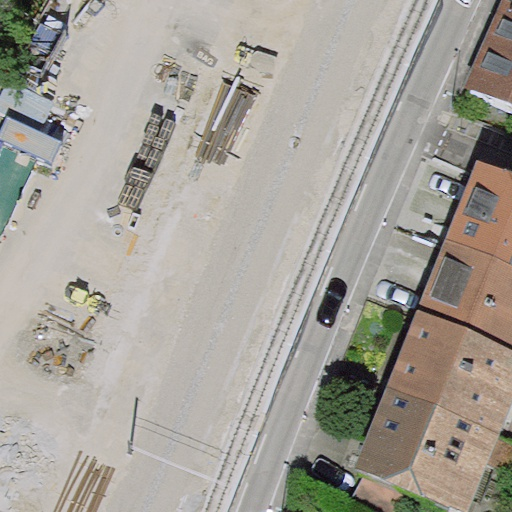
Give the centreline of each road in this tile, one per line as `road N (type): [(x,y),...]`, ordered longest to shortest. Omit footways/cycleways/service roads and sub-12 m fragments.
road 1 (secondary): [(397,111),(238,511)]
road 2 (residential): [(511,160),(397,111)]
road 3 (secondary): [(445,0),(397,111)]
